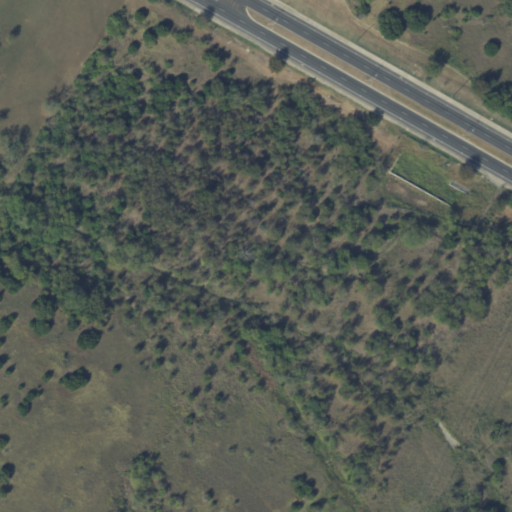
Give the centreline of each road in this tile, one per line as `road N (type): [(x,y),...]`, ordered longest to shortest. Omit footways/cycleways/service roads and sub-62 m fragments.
road 1 (secondary): [(201,0),(511,176)]
road 2 (secondary): [(511,149),(249,0)]
